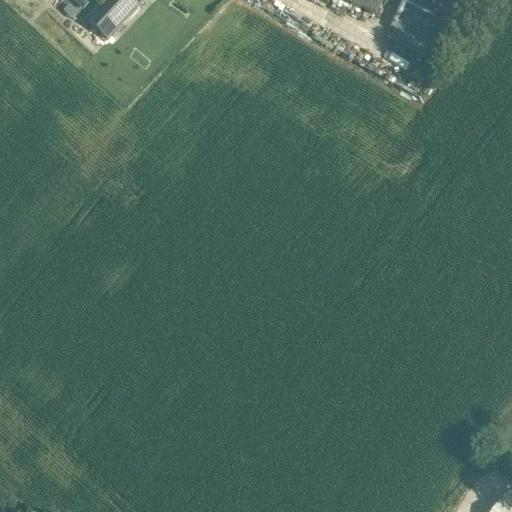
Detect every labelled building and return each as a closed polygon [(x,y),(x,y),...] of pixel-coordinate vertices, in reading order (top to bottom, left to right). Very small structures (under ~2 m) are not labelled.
[(109,43),(148,0),(107,0),(87,23),(109,43)] [(375,12),(379,0),(345,0),(346,1),(375,12)] [(394,30),(388,43),(433,65),(455,21),(444,15),(413,0),(406,0),(391,29),(394,30)] [(0,67),(0,149),(88,54),(47,16),(0,67)] [(511,511),(511,494),(510,494),(511,493),(510,492),(495,511),(511,511)]
